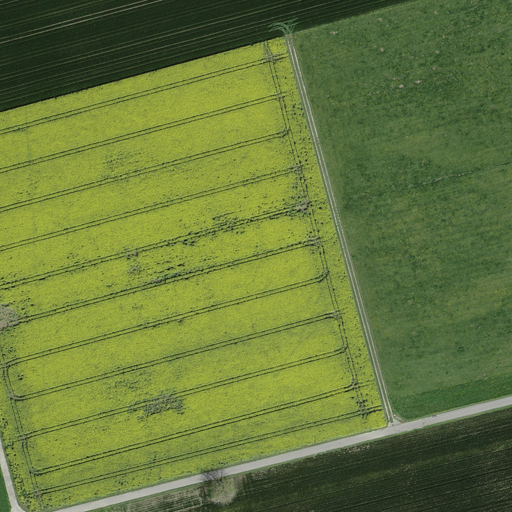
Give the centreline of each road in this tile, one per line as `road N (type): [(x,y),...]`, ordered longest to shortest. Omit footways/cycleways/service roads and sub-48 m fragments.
road 1 (track): [(66,511),(511,400)]
road 2 (track): [(392,429),(287,39)]
